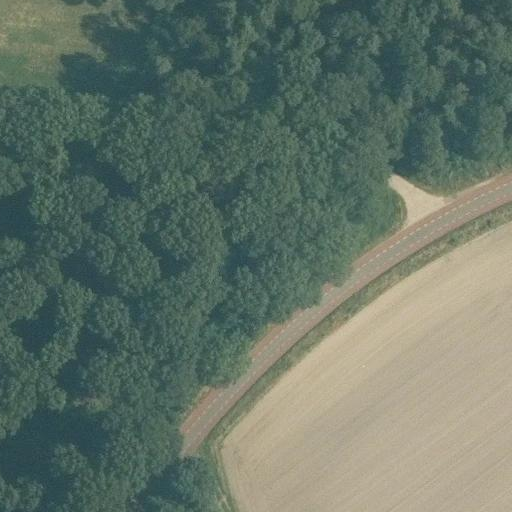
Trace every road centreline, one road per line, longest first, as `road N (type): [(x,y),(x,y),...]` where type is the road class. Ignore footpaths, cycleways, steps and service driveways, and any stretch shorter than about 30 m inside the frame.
road 1 (tertiary): [(138,511),(221,407),(308,316),(439,225),(511,193)]
road 2 (track): [(0,129),(370,174),(401,188),(439,225)]
